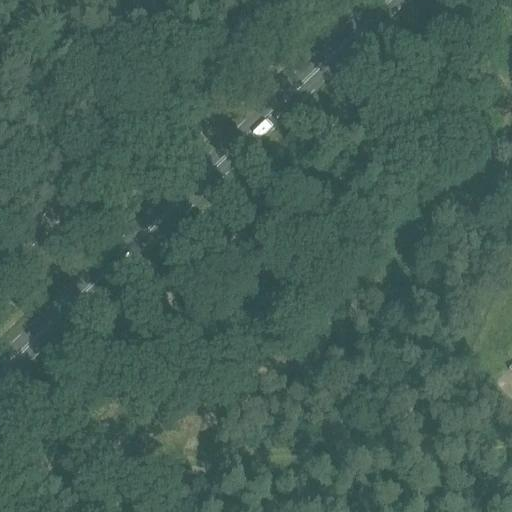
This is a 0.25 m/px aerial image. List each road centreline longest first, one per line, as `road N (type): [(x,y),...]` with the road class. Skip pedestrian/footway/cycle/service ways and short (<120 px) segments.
road 1 (primary): [(0,377),(394,0)]
road 2 (unclassified): [(0,269),(282,0)]
